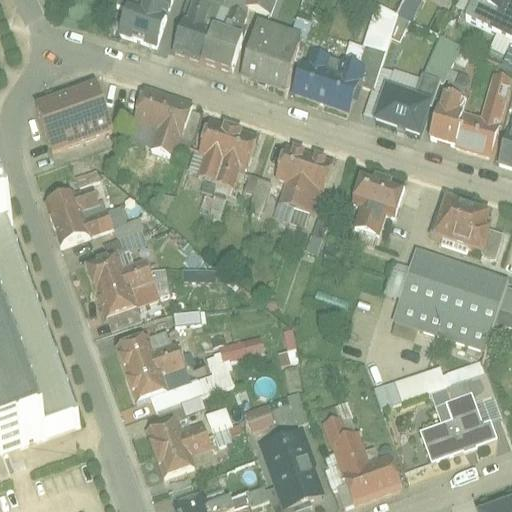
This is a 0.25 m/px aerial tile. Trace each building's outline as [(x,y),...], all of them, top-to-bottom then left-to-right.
[(247,0),(244,9),(268,20),(276,0),(247,0)] [(508,0),(468,0),(467,4),(471,6),(464,22),(485,31),(491,17),(499,20),(508,0)] [(121,38),(160,50),(167,23),(129,12),(121,38)] [(235,38),(242,20),(234,16),(226,34),(235,38)] [(184,25),(175,58),(230,75),(240,42),(184,25)] [(257,30),(242,79),(283,91),(297,41),(257,30)] [(511,51),(485,38),(475,57),(511,75),(511,51)] [(303,68),(293,100),(348,118),(364,69),(342,62),(337,78),(303,68)] [(378,95),(369,121),(416,138),(436,84),(423,79),(413,106),(404,103),(410,86),(399,82),(392,101),(378,95)] [(442,98),(428,143),(489,162),(497,135),(492,134),(507,84),(494,80),(481,123),(456,115),(459,103),(442,98)] [(114,136),(99,94),(39,115),(55,157),(114,136)] [(146,94),(139,125),(158,131),(150,155),(174,163),(192,109),(146,94)] [(511,124),(499,168),(511,172),(511,124)] [(259,140),(205,125),(196,156),(205,159),(199,183),(234,193),(240,169),(250,172),(259,140)] [(325,198),(335,169),(284,150),(273,180),(287,185),(280,203),(309,214),(316,195),(325,198)] [(243,197),(253,200),(248,216),(260,220),(271,187),(249,180),(243,197)] [(377,239),(383,218),(397,221),(405,193),(358,181),(350,209),(359,211),(353,233),(377,239)] [(96,192),(66,204),(77,233),(107,222),(96,192)] [(0,455),(84,425),(6,202),(0,204),(0,455)] [(442,204),(428,245),(493,266),(501,242),(484,237),(490,220),(442,204)] [(507,285),(417,255),(393,325),(483,355),(507,285)] [(118,260),(88,270),(102,315),(133,305),(118,260)] [(146,342),(115,352),(130,397),(161,387),(146,342)] [(428,463),(429,468),(493,446),(475,397),(446,408),(452,426),(419,438),(428,463)] [(227,412),(205,418),(215,448),(236,442),(227,412)] [(401,494),(390,460),(369,467),(352,416),(323,425),(351,510),(401,494)] [(177,431),(146,441),(160,485),(191,475),(177,431)] [(258,448),(281,511),(294,511),(316,504),(290,436),(258,448)] [(259,451),(253,453),(264,493),(269,492),(259,451)] [(172,511),(207,511),(204,501),(172,511)]
